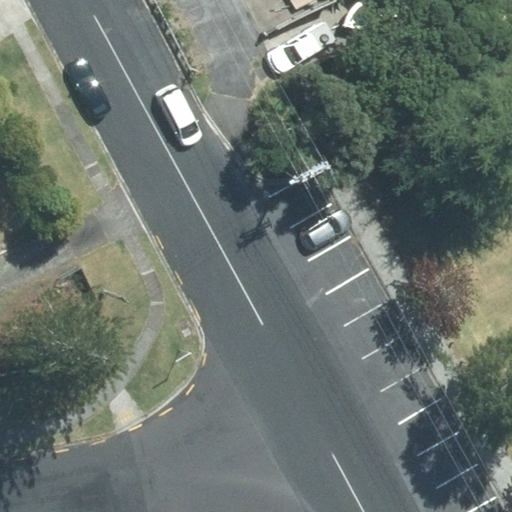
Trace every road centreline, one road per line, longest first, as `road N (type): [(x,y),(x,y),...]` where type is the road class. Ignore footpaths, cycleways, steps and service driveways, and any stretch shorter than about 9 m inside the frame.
road 1 (tertiary): [(315,432),(85,0)]
road 2 (residential): [(0,496),(315,432)]
